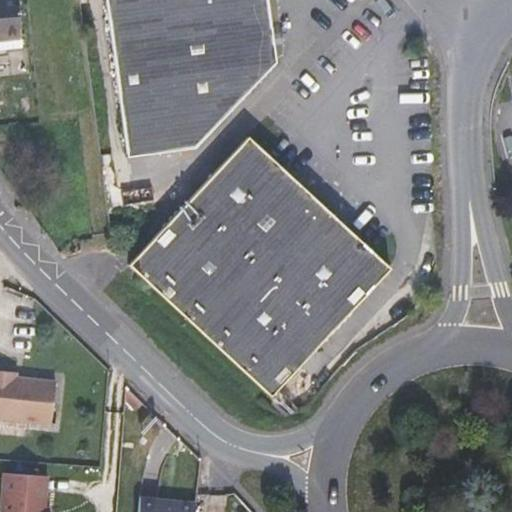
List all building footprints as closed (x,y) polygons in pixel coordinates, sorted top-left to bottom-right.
[(0,0),(0,40),(22,38),(17,0),(0,0)] [(198,147),(275,63),(273,44),(271,35),(266,0),(104,0),(125,157),(198,147)] [(0,50),(23,48),(22,38),(0,40),(0,50)] [(133,259),(128,265),(156,291),(272,397),(391,268),(344,226),(334,217),(305,216),(304,187),(248,137),(156,235),(133,259)] [(334,217),(333,187),(304,187),(305,216),(334,217)] [(0,420),(52,427),(57,385),(25,381),(25,384),(17,383),(17,380),(18,375),(0,373),(0,420)] [(46,475),(3,472),(0,510),(0,511),(48,511),(49,508),(44,507),(46,475)] [(193,511),(195,502),(140,497),(138,511),(193,511)]
